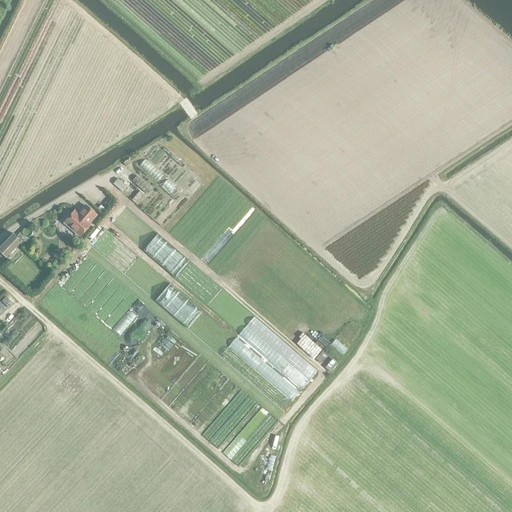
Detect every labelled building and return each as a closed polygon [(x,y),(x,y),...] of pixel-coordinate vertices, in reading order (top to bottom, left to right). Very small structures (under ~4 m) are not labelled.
[(132,181),(146,193),(151,188),(137,176),(132,181)] [(117,179),(113,184),(123,192),(127,187),(117,179)] [(144,195),(140,191),(132,200),(136,204),(144,195)] [(74,210),(72,213),(70,212),(68,212),(65,217),(65,219),(66,220),(63,223),(80,238),(91,224),(90,223),(97,215),(85,204),(78,213),(74,210)] [(13,234),(0,247),(0,252),(6,258),(22,242),(13,234)] [(9,309),(14,304),(6,297),(2,301),(9,309)]
